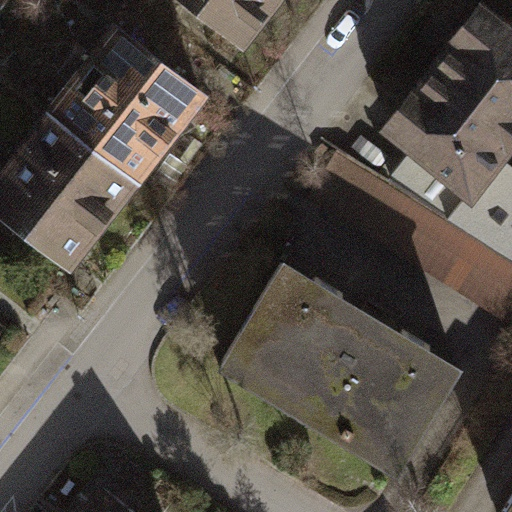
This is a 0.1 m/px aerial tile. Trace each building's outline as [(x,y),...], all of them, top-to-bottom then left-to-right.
[(271,0),(197,0),(243,36),(271,0)] [(511,140),(511,28),(481,3),(389,125),(418,150),(392,181),(511,256),(511,181),(493,166),(511,140)] [(120,23),(52,111),(143,181),(211,93),(120,23)] [(0,78),(14,61),(0,49),(0,78)] [(52,111),(0,178),(0,211),(75,269),(143,181),(52,111)] [(511,256),(392,181),(340,148),(309,196),(511,323),(511,256)] [(469,370),(290,262),(225,371),(404,478),(469,370)] [(140,511),(100,481),(76,511),(140,511)]
